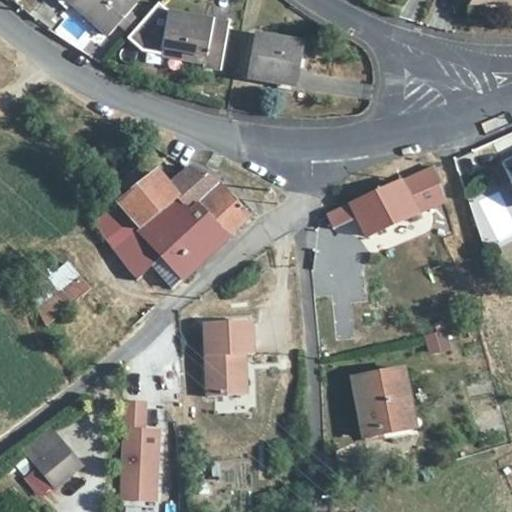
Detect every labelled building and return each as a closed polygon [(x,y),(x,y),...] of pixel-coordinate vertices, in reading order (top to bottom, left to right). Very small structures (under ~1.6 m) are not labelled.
[(57,0),(68,9),(71,5),(106,35),(118,22),(125,28),(134,19),(127,13),(136,3),(133,0),(57,0)] [(227,25),(169,14),(163,49),(207,58),(206,66),(206,67),(219,71),(227,25)] [(302,44),(257,36),(250,77),(295,86),(302,44)] [(207,58),(163,49),(162,58),(206,66),(207,58)] [(445,203),(434,167),(401,182),(326,214),(333,229),(356,219),(366,238),(420,214),(445,203)] [(116,205),(136,228),(138,231),(178,198),(188,210),(196,204),(227,237),(248,217),(217,184),(190,168),(168,185),(156,172),(145,181),(116,205)] [(145,181),(136,170),(107,195),(116,205),(145,181)] [(118,176),(114,171),(108,176),(112,182),(118,176)] [(138,231),(136,228),(112,249),(137,281),(153,267),(162,259),(181,281),(227,237),(196,204),(188,210),(178,198),(138,231)] [(112,249),(136,228),(116,205),(93,221),(112,249)] [(181,281),(162,259),(153,267),(172,290),(181,281)] [(90,288),(68,263),(60,269),(43,283),(55,298),(46,303),(37,311),(46,326),(84,294),(86,292),(90,288)] [(252,358),(251,326),(204,327),(206,397),(207,399),(208,399),(240,398),(238,358),(241,358),(252,358)] [(430,357),(452,350),(445,327),(422,335),(430,357)] [(414,422),(404,370),(353,380),(363,439),(382,435),(382,430),(414,422)] [(145,404),(125,403),(121,502),(157,503),(159,432),(144,431),(145,404)] [(415,429),(414,422),(382,430),(382,435),(415,429)] [(62,446),(49,430),(25,450),(38,466),(62,446)] [(80,467),(62,446),(38,466),(55,488),(80,467)]
